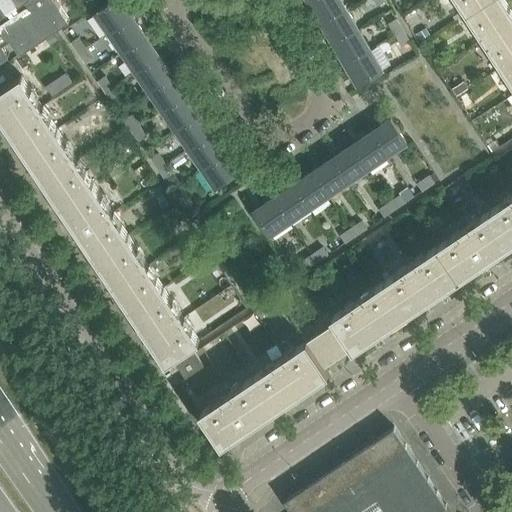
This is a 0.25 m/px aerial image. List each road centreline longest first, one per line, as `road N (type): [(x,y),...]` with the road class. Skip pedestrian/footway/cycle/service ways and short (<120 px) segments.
road 1 (tertiary): [(231,499),(174,472),(0,220)]
road 2 (residential): [(270,154),(323,119),(328,102),(266,0)]
road 3 (tertiary): [(231,499),(389,383)]
road 4 (residential): [(174,0),(270,154)]
road 5 (residential): [(479,511),(389,383)]
road 6 (tertiary): [(389,383),(511,301)]
